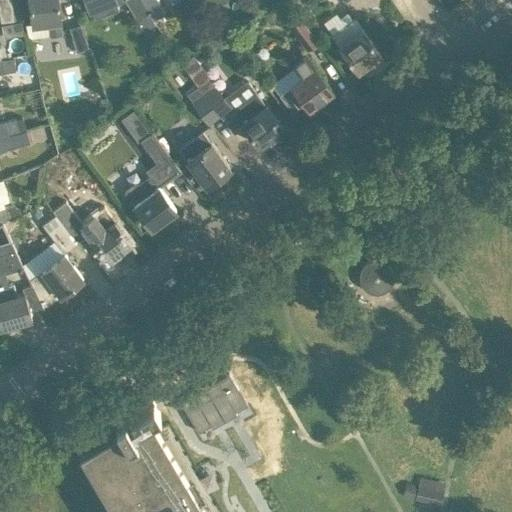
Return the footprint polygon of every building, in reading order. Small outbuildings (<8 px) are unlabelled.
[(20,0),(0,0),(0,21),(23,19),(20,0)] [(62,34),(58,9),(57,0),(28,0),(32,23),(28,23),(28,27),(47,25),(48,36),(62,34)] [(123,0),(85,0),(90,11),(91,11),(115,1),(116,4),(123,1),(123,0)] [(124,0),(137,20),(148,13),(140,0),(124,0)] [(140,0),(148,13),(153,20),(165,13),(156,0),(140,0)] [(290,15),(288,6),(270,11),(273,20),(290,15)] [(301,18),(290,26),(302,43),(298,45),(303,52),(318,41),(301,18)] [(381,54),(354,18),(331,36),(358,71),(381,54)] [(199,20),(194,31),(209,37),(213,25),(199,20)] [(89,48),(81,24),(69,28),(73,39),(63,40),(65,54),(78,51),(87,49),(89,48)] [(223,47),(231,42),(224,32),(213,40),(218,46),(223,47)] [(332,90),(305,55),(291,65),(300,76),(278,93),(293,112),(304,103),(309,108),(332,90)] [(1,59),(0,59),(0,72),(3,72),(16,70),(13,57),(1,59)] [(197,86),(219,116),(230,108),(222,97),(224,96),(216,85),(215,86),(208,78),(197,86)] [(219,116),(197,86),(194,83),(185,90),(187,94),(209,123),(219,116)] [(283,128),(255,91),(231,109),(259,146),(283,128)] [(136,108),(124,116),(141,138),(152,129),(136,108)] [(7,135),(21,131),(17,117),(4,121),(7,135)] [(7,135),(0,136),(0,151),(7,149),(6,148),(33,141),(30,130),(26,131),(26,130),(21,131),(7,135)] [(157,139),(158,139),(152,131),(140,140),(156,161),(145,169),(149,174),(138,182),(134,182),(125,188),(124,193),(151,228),(175,209),(159,187),(180,171),(165,151),(166,151),(157,139)] [(230,168),(203,131),(179,149),(206,186),(230,168)] [(15,204),(4,207),(3,203),(9,201),(2,180),(0,180),(0,222),(2,222),(18,215),(18,214),(21,213),(19,207),(16,208),(15,204)] [(52,212),(76,243),(88,233),(108,259),(131,242),(114,219),(104,227),(94,213),(82,222),(67,201),(52,212)] [(76,243),(52,212),(51,212),(46,205),(36,213),(55,239),(22,264),(23,266),(23,267),(32,285),(41,304),(42,303),(83,279),(63,253),(76,243)] [(44,309),(42,303),(41,304),(32,285),(23,287),(25,293),(5,299),(2,287),(8,284),(4,272),(23,267),(23,266),(22,264),(2,222),(0,222),(0,326),(31,317),(30,314),(44,309)] [(361,269),(360,273),(359,277),(359,282),(361,286),(364,289),(367,292),(371,294),(376,295),(380,294),(384,292),(388,290),(391,286),(392,282),(393,278),(392,273),(391,269),(388,266),(384,263),(380,261),(376,261),(371,261),(367,263),(364,265),(361,269)] [(229,373),(205,387),(224,421),(237,413),(235,410),(247,403),(229,373)] [(212,428),(224,421),(205,387),(180,401),(198,432),(210,425),(212,428)] [(206,511),(151,418),(160,413),(152,401),(125,417),(124,415),(115,421),(114,421),(121,433),(95,448),(90,451),(125,511),(206,511)] [(114,421),(115,421),(111,414),(85,429),(95,448),(121,433),(114,421)] [(423,474),(418,497),(442,503),(448,480),(423,474)] [(235,511),(251,511),(237,490),(226,497),(235,511)]
